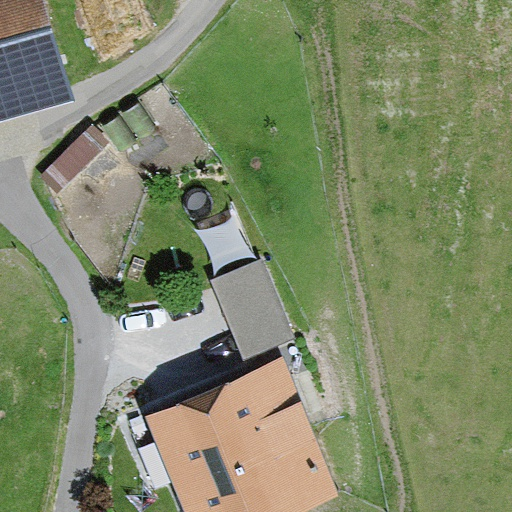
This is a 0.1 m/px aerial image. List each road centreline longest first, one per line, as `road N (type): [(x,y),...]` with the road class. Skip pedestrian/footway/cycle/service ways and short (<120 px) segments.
road 1 (track): [(66,511),(93,341),(80,289),(0,177)]
road 2 (unclassified): [(0,144),(124,82),(210,0)]
